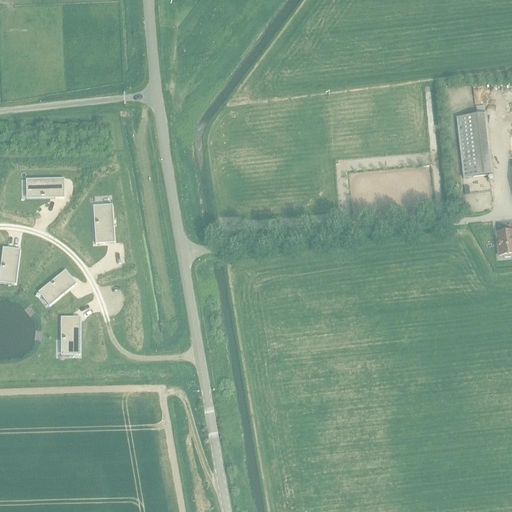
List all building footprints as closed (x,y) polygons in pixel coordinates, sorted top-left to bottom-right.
[(476,107),(477,115),(485,114),(484,106),(476,107)] [(456,118),(463,179),(493,175),(486,115),(456,118)] [(61,179),(29,180),(29,181),(30,197),(41,197),(44,197),(51,197),(55,197),(55,199),(64,199),(64,189),(63,189),(63,186),(61,186),(60,180),(61,180),(61,179)] [(112,209),(95,210),(96,222),(95,222),(96,225),(96,231),(97,235),(95,236),(95,245),(105,244),(108,243),(107,241),(113,240),(113,241),(114,240),(112,209)] [(511,231),(496,234),(498,257),(503,256),(504,258),(510,258),(511,255),(511,231)] [(2,268),(1,280),(16,282),(20,253),(19,253),(19,254),(13,253),(13,250),(11,250),(11,249),(3,248),(1,259),(2,259),(1,261),(3,261),(2,266),(2,265),(2,268)] [(51,285),(42,292),(52,304),(74,286),(73,286),(69,281),(72,279),(70,277),(65,271),(57,277),(57,278),(55,279),(56,280),(53,283),(51,284),(51,285)] [(70,318),(61,318),(61,327),(63,327),(63,338),(62,338),(62,340),(63,340),(63,352),(79,352),(80,352),(80,321),(79,321),(73,321),(73,318),(70,318)]
